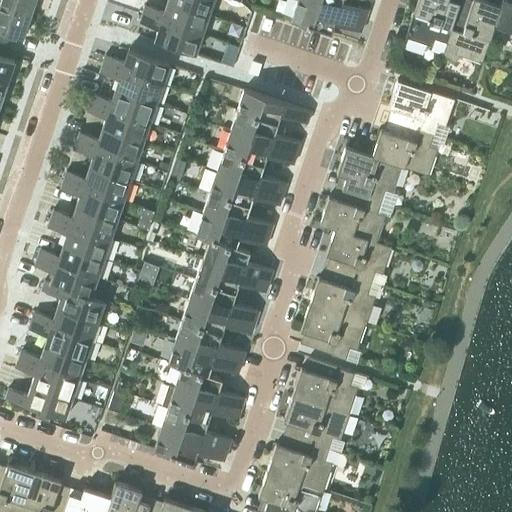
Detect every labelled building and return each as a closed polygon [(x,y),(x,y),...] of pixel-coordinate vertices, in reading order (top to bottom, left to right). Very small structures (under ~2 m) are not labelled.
[(0,0),(0,2),(31,13),(35,0),(0,0)] [(146,3),(143,12),(202,33),(209,13),(170,0),(167,0),(165,10),(146,3)] [(170,0),(209,13),(213,0),(170,0)] [(365,19),(308,0),(297,0),(291,18),(331,32),(335,22),(361,31),(365,19)] [(308,0),(365,19),(369,8),(345,0),(308,0)] [(435,37),(447,41),(460,1),(456,0),(417,0),(406,36),(433,45),(435,37)] [(460,1),(447,41),(448,41),(444,53),(456,61),(460,54),(482,62),(495,24),(494,24),(501,5),(501,4),(487,0),(472,0),(471,5),(460,1)] [(511,0),(502,0),(501,4),(501,5),(494,24),(495,24),(511,30),(511,0)] [(0,38),(10,42),(14,39),(16,34),(23,37),(31,13),(0,2),(0,38)] [(202,33),(143,12),(140,21),(159,28),(155,39),(196,53),(202,33)] [(106,53),(103,62),(163,82),(170,62),(129,48),(125,59),(106,53)] [(0,80),(7,83),(15,59),(0,53),(0,80)] [(119,77),(115,88),(156,102),(163,82),(103,62),(100,71),(119,77)] [(398,108),(394,120),(434,133),(438,122),(446,124),(455,97),(398,78),(389,105),(398,108)] [(245,87),(238,109),(278,122),(281,113),(307,122),(312,110),(245,87)] [(93,92),(90,101),(150,121),(156,102),(115,88),(112,98),(93,92)] [(106,116),(102,126),(143,140),(150,121),(90,101),(87,110),(106,116)] [(238,109),(231,129),(297,152),(301,140),(275,131),(278,122),(238,109)] [(381,128),(372,154),(403,164),(403,165),(429,174),(438,147),(431,144),(434,133),(394,120),(391,131),(381,128)] [(80,130),(77,139),(137,160),(143,140),(102,126),(99,137),(80,130)] [(231,129),(224,149),(264,163),(267,154),(294,163),(297,152),(231,129)] [(93,155),(89,165),(130,179),(137,160),(77,139),(74,148),(93,155)] [(346,175),(342,186),(382,200),(386,188),(394,191),(403,165),(403,164),(372,154),(346,145),(337,172),(346,175)] [(224,149),(217,170),(284,192),(288,181),(261,172),(264,163),(224,149)] [(67,169),(64,178),(124,198),(130,179),(89,165),(86,175),(67,169)] [(175,166),(172,175),(180,178),(183,169),(175,166)] [(207,167),(200,187),(210,190),(250,204),(253,195),(280,204),(284,192),(217,170),(207,167)] [(80,193),(76,204),(117,217),(124,198),(64,178),(61,187),(80,193)] [(320,222),(335,227),(335,226),(377,240),(386,214),(378,211),(382,200),(342,186),(339,198),(329,194),(320,222)] [(210,190),(203,211),(270,233),(274,222),(247,213),(250,204),(210,190)] [(54,208),(51,217),(111,237),(117,217),(76,204),(73,214),(54,208)] [(196,232),(210,237),(210,236),(236,245),(237,244),(240,236),(266,245),(270,233),(203,211),(196,232)] [(67,232),(63,242),(104,256),(111,237),(51,217),(48,226),(67,232)] [(336,256),(332,267),(372,281),(376,269),(383,272),(392,245),(377,240),(335,226),(335,227),(326,253),(336,256)] [(210,237),(203,257),(270,279),(273,268),(247,259),(250,249),(237,244),(236,245),(210,236),(210,237)] [(41,246),(38,255),(98,276),(104,256),(63,242),(60,253),(41,246)] [(54,271),(50,281),(91,295),(91,294),(98,276),(38,255),(35,264),(54,271)] [(203,257),(196,277),(236,291),(239,282),(266,291),(270,279),(203,257)] [(319,275),(310,302),(367,321),(376,295),(368,292),(372,281),(332,267),(328,279),(319,275)] [(196,277),(189,298),(256,320),(260,309),(233,300),(236,291),(196,277)] [(61,295),(57,306),(98,319),(105,299),(91,294),(91,295),(50,281),(45,279),(42,289),(61,295)] [(189,298),(182,318),(222,332),(225,323),(252,332),(256,320),(189,298)] [(367,321),(310,302),(301,329),(310,332),(306,344),(346,357),(350,345),(358,348),(367,321)] [(35,310),(32,318),(92,339),(98,319),(57,306),(54,316),(35,310)] [(48,334),(44,344),(85,358),(92,339),(32,318),(29,328),(48,334)] [(182,318),(175,339),(242,361),(246,350),(219,341),(222,332),(182,318)] [(168,360),(182,365),(182,364),(209,373),(209,372),(212,364),(238,373),(242,361),(175,339),(168,360)] [(22,348),(19,357),(79,377),(85,358),(44,344),(41,355),(22,348)] [(35,373),(31,383),(72,397),(79,377),(19,357),(16,366),(35,373)] [(302,366),(293,392),(350,412),(359,385),(351,382),(355,371),(315,357),(311,369),(302,366)] [(182,365),(175,385),(242,407),(246,396),(219,387),(222,377),(209,372),(209,373),(182,364),(182,365)] [(72,397),(31,383),(28,393),(9,387),(5,397),(65,417),(72,397)] [(162,403),(168,405),(208,419),(211,410),(238,418),(242,407),(175,385),(169,383),(162,403)] [(116,387),(110,405),(121,409),(127,391),(116,387)] [(293,422),(290,434),(329,447),(333,436),(341,438),(350,412),(293,392),(284,419),(293,422)] [(168,405),(161,426),(228,448),(232,437),(205,428),(208,419),(168,405)] [(228,448),(161,426),(154,447),(194,460),(198,451),(224,459),(228,448)] [(276,442),(267,468),(324,487),(333,461),(326,458),(329,447),(290,434),(286,445),(276,442)] [(0,511),(20,511),(35,470),(8,461),(5,470),(0,468),(0,511)] [(264,510),(270,511),(307,511),(308,511),(309,511),(316,511),(324,487),(267,468),(258,495),(268,498),(264,510)] [(62,511),(70,492),(58,488),(62,479),(35,470),(20,511),(62,511)] [(147,511),(150,502),(139,499),(142,489),(115,480),(110,495),(111,495),(105,511),(147,511)] [(105,511),(111,495),(110,495),(84,486),(81,496),(70,492),(62,511),(105,511)] [(189,511),(192,506),(165,497),(162,506),(150,502),(147,511),(189,511)]
